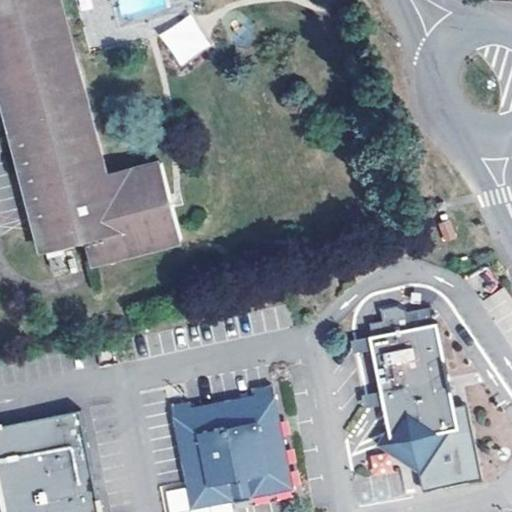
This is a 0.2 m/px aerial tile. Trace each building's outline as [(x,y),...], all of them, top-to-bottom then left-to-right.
[(0,0),(0,85),(43,252),(87,240),(93,265),(183,242),(162,161),(108,174),(61,0),(0,0)] [(179,66),(211,46),(190,14),(158,34),(179,66)] [(450,219),(441,222),(447,240),(456,237),(450,219)] [(62,256),(49,259),(52,269),(65,265),(62,256)] [(407,311),(420,309),(417,294),(383,311),(400,307),(407,311)] [(374,338),(372,339),(389,434),(379,449),(419,476),(423,494),(480,483),(471,430),(458,432),(438,325),(411,330),(407,311),(400,307),(383,311),(385,322),(372,326),(374,338)] [(193,406),(174,410),(192,511),(209,511),(294,495),(275,389),(257,393),(260,404),(217,413),(216,408),(202,411),(203,416),(195,417),(193,406)] [(102,511),(84,415),(0,432),(0,476),(6,511),(102,511)]
